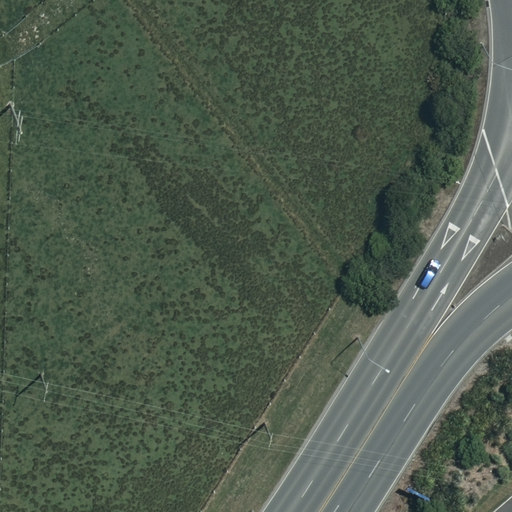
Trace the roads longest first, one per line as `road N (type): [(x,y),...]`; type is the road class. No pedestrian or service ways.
road 1 (secondary): [(420,346),(428,288),(511,147)]
road 2 (secondary): [(420,346),(318,511)]
